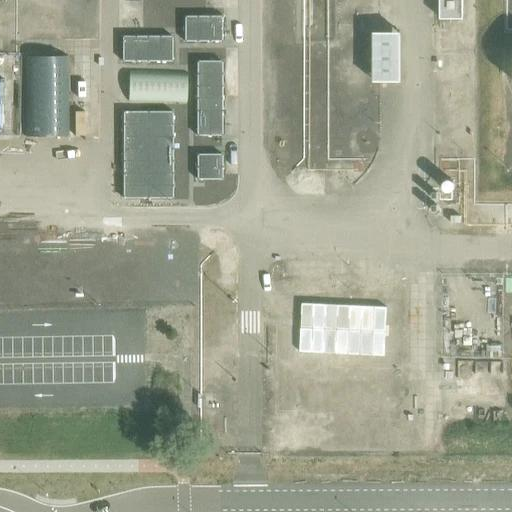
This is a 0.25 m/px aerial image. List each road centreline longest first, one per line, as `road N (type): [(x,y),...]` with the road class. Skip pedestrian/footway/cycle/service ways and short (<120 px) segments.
road 1 (unclassified): [(511,500),(183,501),(115,511)]
road 2 (unknown): [(411,0),(415,189),(387,243)]
